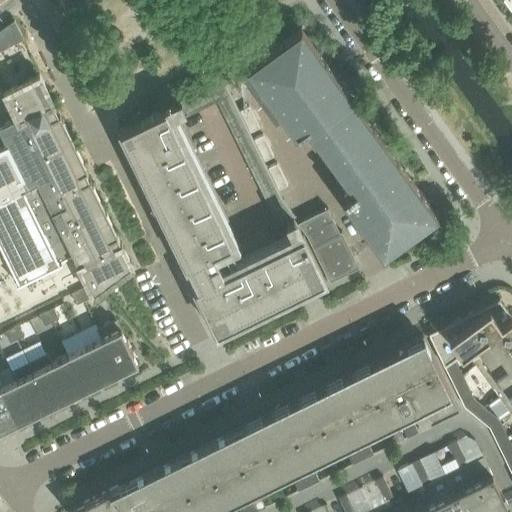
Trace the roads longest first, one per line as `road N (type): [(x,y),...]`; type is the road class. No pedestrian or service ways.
road 1 (residential): [(0,487),(508,238)]
road 2 (residential): [(332,0),(508,238)]
